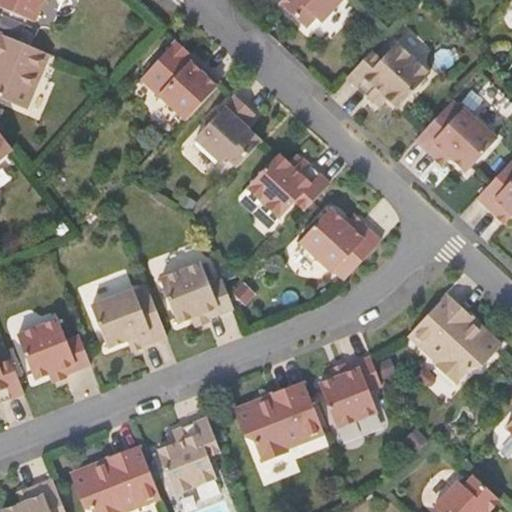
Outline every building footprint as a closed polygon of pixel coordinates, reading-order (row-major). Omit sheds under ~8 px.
[(0,0),(0,9),(24,20),(32,0),(0,0)] [(304,15),(310,21),(329,0),(270,0),(269,2),(295,26),(304,15)] [(0,35),(0,90),(8,94),(13,81),(21,83),(34,50),(0,35)] [(175,119),(209,81),(186,60),(183,64),(175,56),(178,52),(164,39),(130,76),(175,119)] [(382,45),(367,62),(357,53),(332,79),(359,104),(368,95),(383,109),(415,75),(382,45)] [(226,165),(250,139),(233,123),(243,112),(223,94),(184,136),(211,161),(216,156),(226,165)] [(440,99),(404,138),(426,159),(433,150),(455,170),(486,137),(453,106),(451,108),(440,99)] [(269,217),(285,199),(294,208),(318,182),(291,157),(283,166),(267,151),(236,186),(237,186),(229,194),(229,199),(240,210),(250,199),(268,216),(269,217)] [(511,165),(503,156),(467,195),(488,215),(496,207),(511,222),(511,165)] [(250,199),(240,210),(257,226),(268,216),(250,199)] [(321,272),(323,269),(333,279),(369,239),(348,219),(340,228),(319,208),(288,241),(321,272)] [(216,292),(208,272),(197,277),(190,256),(146,273),(163,316),(184,307),(189,319),(222,306),(216,292)] [(156,334),(136,285),(123,289),(122,288),(80,304),(97,346),(124,335),(128,346),(156,334)] [(398,334),(427,361),(425,364),(445,383),(460,366),(471,365),(490,344),(465,320),(460,327),(451,324),(447,320),(451,315),(431,296),(398,334)] [(51,367),(53,373),(80,362),(70,337),(67,334),(56,340),(47,317),(7,333),(23,378),(51,367)] [(372,389),(359,355),(326,368),(331,381),(309,389),(326,431),(369,413),(361,394),(372,389)] [(0,396),(14,392),(0,357),(0,396)] [(295,386),(270,395),(272,401),(264,404),(258,403),(256,394),(223,408),(233,436),(244,439),(251,460),(277,450),(276,447),(313,431),(295,386)] [(511,387),(500,400),(509,408),(495,424),(511,440),(511,387)] [(209,450),(196,417),(163,430),(168,442),(146,450),(163,492),(206,474),(198,455),(209,450)] [(128,440),(103,451),(104,456),(95,460),(90,456),(88,450),(56,463),(69,497),(76,495),(82,511),(91,511),(109,505),(108,502),(146,487),(128,440)] [(476,511),(489,498),(462,474),(453,485),(447,479),(423,505),(430,511),(476,511)] [(55,511),(42,478),(14,488),(18,498),(0,505),(0,511),(55,511)]
